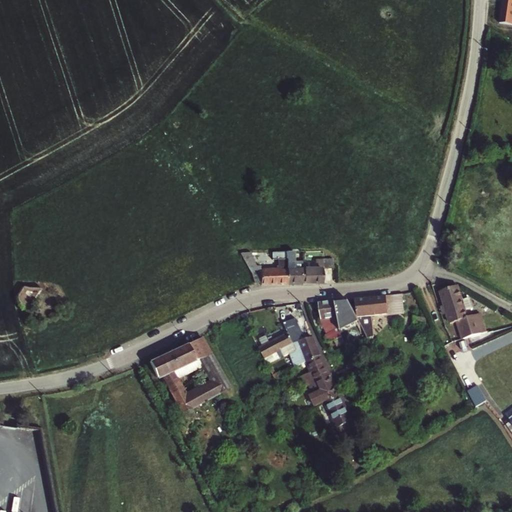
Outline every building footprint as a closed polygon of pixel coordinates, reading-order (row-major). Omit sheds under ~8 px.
[(511,0),(503,0),(501,23),(511,23),(511,0)] [(255,275),(255,284),(261,284),(261,285),(288,285),(287,252),(272,253),(272,259),(280,259),(280,269),(261,269),(261,261),(246,261),(255,275)] [(288,285),(303,285),(302,269),(302,262),(294,262),(294,252),(287,252),(288,285)] [(317,268),(302,269),(303,285),(324,284),(323,268),(326,268),(326,258),(323,259),(323,266),(317,266),(317,268)] [(17,301),(18,302),(21,307),(24,309),(27,311),(28,311),(42,290),(43,290),(43,289),(42,288),(41,287),(29,287),(26,287),(23,287),(22,287),(22,288),(18,294),(16,296),(16,297),(16,298),(17,300),(17,301)] [(451,324),(457,322),(460,331),(474,327),(472,319),(465,321),(463,312),(471,310),(467,297),(459,300),(455,287),(441,293),(445,306),(443,307),(445,315),(448,314),(451,324)] [(357,318),(403,314),(402,295),(384,297),(357,300),(355,300),(357,318)] [(347,300),(334,301),(338,329),(361,326),(357,318),(347,300)] [(321,321),(314,327),(324,355),(324,356),(331,353),(328,343),(340,339),(338,329),(334,301),(319,303),(321,321)] [(460,331),(463,341),(478,337),(474,327),(460,331)] [(259,351),(264,360),(294,345),(298,344),(305,341),(300,329),(293,332),(294,334),(259,351)] [(320,356),(313,337),(305,341),(298,344),(305,363),(320,356)] [(186,393),(173,367),(198,355),(212,381),(192,390),(198,403),(229,389),(201,338),(149,362),(157,378),(161,376),(178,412),(192,406),(186,393)] [(320,356),(305,363),(315,384),(330,376),(320,356)] [(351,365),(344,369),(348,377),(355,373),(351,365)] [(317,408),(325,404),(340,396),(330,376),(315,384),(320,393),(312,397),(317,408)] [(478,387),(468,392),(476,408),(487,401),(478,387)] [(198,403),(192,390),(186,393),(192,406),(198,403)] [(338,429),(353,421),(340,396),(325,404),(338,429)]
